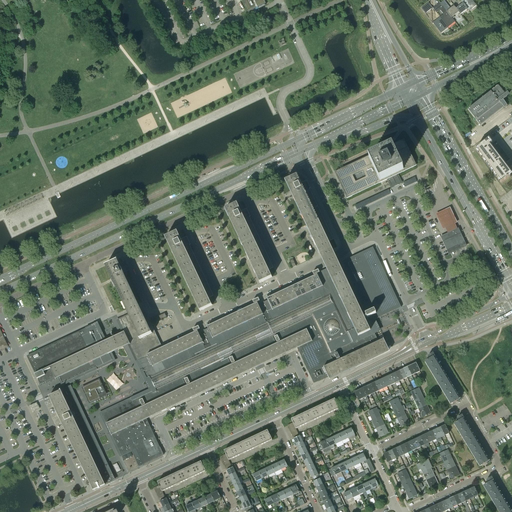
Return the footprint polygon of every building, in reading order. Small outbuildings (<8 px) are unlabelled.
[(241,0),(248,13),(266,5),(263,0),(241,0)] [(471,0),(461,0),(461,1),(463,3),(467,9),(469,11),(476,6),(471,0)] [(455,22),(451,18),(447,11),(440,2),(440,3),(440,4),(437,6),(437,5),(432,8),(436,13),(440,10),(443,15),(440,17),(448,28),(455,22)] [(430,10),(428,7),(431,5),(429,3),(421,9),(426,14),(430,10)] [(460,15),(467,9),(463,3),(456,9),(455,9),(458,12),(460,15)] [(451,18),(458,12),(455,9),(456,9),(454,6),(447,11),(451,18)] [(441,33),(448,28),(440,17),(432,23),(441,33)] [(503,100),(507,97),(504,95),(498,86),(468,110),(480,126),(503,108),(504,109),(507,106),(503,100)] [(504,124),(495,129),(499,134),(507,129),(504,124)] [(334,173),(346,199),(387,180),(398,174),(416,166),(404,140),(394,144),(369,156),(334,173)] [(487,141),(475,150),(501,183),(511,175),(511,174),(511,165),(511,166),(510,166),(508,167),(491,144),(490,145),(487,141)] [(398,174),(387,180),(390,186),(402,181),(398,174)] [(332,249),(328,242),(304,191),(307,190),(304,182),(301,183),(297,176),(285,181),(320,255),(323,261),(326,269),(355,329),(358,336),(370,330),(367,323),(365,319),(367,318),(366,316),(364,317),(338,263),(335,256),(332,249)] [(252,223),(249,217),(248,218),(244,210),(241,211),(237,204),(238,204),(237,204),(236,204),(226,209),(225,210),(229,218),(247,255),(260,283),(259,283),(260,283),(261,283),(271,278),(272,277),(268,270),(269,270),(273,268),(252,223)] [(456,222),(449,207),(435,214),(443,229),(445,228),(447,232),(456,228),(454,223),(456,222)] [(442,237),(449,253),(465,246),(458,230),(442,237)] [(192,251),(190,245),(188,246),(184,238),(181,239),(178,232),(166,238),(200,311),(212,305),(208,298),(213,296),(203,273),(194,254),(192,251)] [(314,275),(311,276),(312,279),(268,300),(263,302),(258,304),(257,305),(255,306),(208,328),(203,330),(198,332),(197,333),(195,334),(163,349),(144,310),(142,311),(131,316),(130,315),(129,315),(124,317),(118,320),(124,332),(130,344),(142,369),(143,372),(147,381),(150,379),(152,378),(157,376),(208,352),(212,350),(327,296),(332,306),(345,334),(346,333),(348,333),(351,331),(355,329),(369,323),(371,322),(371,321),(367,322),(366,320),(369,319),(368,318),(367,318),(366,316),(365,314),(374,310),(376,314),(374,315),(376,319),(374,320),(401,307),(372,247),(338,263),(326,269),(323,271),(319,272),(319,273),(314,275)] [(106,266),(126,309),(138,303),(123,273),(126,272),(129,270),(127,265),(123,266),(121,268),(118,260),(106,266)] [(326,343),(331,354),(351,344),(353,343),(374,333),(371,326),(369,323),(355,329),(351,331),(348,333),(346,333),(345,334),(332,306),(327,296),(212,350),(208,352),(157,376),(152,378),(150,379),(147,381),(149,386),(152,391),(158,388),(202,367),(222,358),(230,355),(312,316),(326,343)] [(127,311),(129,315),(130,315),(131,316),(142,311),(139,305),(138,303),(126,309),(127,311)] [(154,462),(165,457),(161,450),(147,419),(239,376),(297,348),(314,384),(328,377),(330,380),(389,352),(383,339),(378,342),(374,333),(353,343),(351,344),(331,354),(326,343),(312,316),(230,355),(222,358),(202,367),(158,388),(152,391),(134,400),(104,414),(108,423),(107,424),(112,435),(121,456),(136,449),(143,465),(154,460),(154,462)] [(96,325),(95,324),(27,356),(36,374),(43,370),(44,372),(45,375),(38,379),(41,384),(44,383),(54,378),(55,378),(59,376),(59,377),(62,384),(76,377),(112,361),(109,354),(108,352),(104,342),(96,325)] [(450,404),(450,405),(459,400),(433,357),(435,357),(433,353),(428,356),(429,359),(428,360),(425,362),(450,404)] [(416,374),(420,372),(416,363),(411,365),(416,374)] [(416,374),(411,365),(407,367),(411,376),(416,374)] [(408,378),(403,369),(399,371),(403,380),(408,378)] [(403,380),(399,371),(395,373),(399,381),(403,380)] [(395,383),(391,375),(387,377),(390,383),(391,385),(395,383)] [(387,387),(391,385),(390,383),(387,377),(383,379),(387,387)] [(387,387),(383,379),(379,381),(383,389),(387,387)] [(100,386),(98,380),(82,387),(89,402),(99,398),(106,395),(102,385),(100,386)] [(383,389),(379,381),(375,383),(379,391),(383,389)] [(379,391),(375,383),(371,384),(375,393),(379,391)] [(375,393),(371,384),(367,386),(371,395),(375,393)] [(371,395),(367,386),(363,388),(367,397),(371,395)] [(62,391),(50,396),(91,483),(94,490),(104,485),(103,483),(105,483),(112,479),(78,407),(69,387),(62,391)] [(367,397),(363,388),(359,390),(363,399),(367,397)] [(423,396),(419,388),(410,392),(414,400),(423,396)] [(363,399),(359,390),(354,392),(358,401),(363,399)] [(427,405),(423,396),(414,400),(418,409),(427,405)] [(402,406),(398,398),(389,402),(393,410),(402,406)] [(328,401),(327,402),(327,403),(332,412),(339,409),(337,405),(336,403),(335,399),(329,402),(328,401)] [(33,404),(30,405),(33,412),(39,409),(38,405),(36,402),(33,404)] [(325,416),(332,412),(327,403),(327,402),(326,402),(326,403),(320,406),(325,416)] [(418,409),(420,413),(418,414),(420,418),(431,413),(427,405),(418,409)] [(314,408),(313,408),(313,409),(318,419),(325,416),(320,406),(314,409),(314,408)] [(405,415),(402,406),(393,410),(397,418),(405,415)] [(310,422),(318,419),(313,409),(313,408),(311,409),(312,410),(306,413),(310,422)] [(380,416),(377,408),(368,412),(372,420),(380,416)] [(299,414),(298,415),(299,416),(303,426),(310,422),(306,413),(300,415),(299,414)] [(296,429),(303,426),(299,416),(298,415),(297,416),(298,417),(291,420),(293,423),(294,425),(295,428),(296,429)] [(405,415),(397,418),(401,427),(408,424),(409,423),(405,415)] [(480,467),(488,462),(462,419),(464,418),(462,415),(461,416),(458,417),(458,418),(457,418),(459,421),(454,424),(480,467)] [(384,424),(380,416),(372,420),(376,428),(384,424)] [(384,424),(376,428),(380,437),(388,433),(384,424)] [(449,434),(445,425),(441,427),(445,436),(449,434)] [(356,437),(355,435),(352,428),(345,431),(349,441),(356,437)] [(432,431),(436,440),(440,438),(437,429),(432,431)] [(260,434),(265,444),(272,440),(270,435),(269,433),(268,431),(261,433),(261,432),(260,433),(260,434)] [(350,441),(349,441),(345,431),(339,434),(342,441),(343,444),(350,441)] [(428,433),(432,442),(436,440),(432,431),(428,433)] [(258,447),(265,444),(260,434),(260,433),(259,434),(259,435),(253,437),(258,447)] [(424,435),(428,443),(432,442),(428,433),(424,435)] [(332,437),(336,444),(342,441),(339,434),(332,437)] [(420,437),(424,445),(428,443),(424,435),(420,437)] [(296,444),(303,441),(300,436),(299,436),(293,439),(296,444)] [(246,441),(251,450),(258,447),(253,437),(247,440),(247,439),(246,440),(246,441)] [(335,448),(334,445),(336,444),(332,437),(326,440),(331,450),(335,448)] [(416,439),(420,447),(424,445),(420,437),(416,439)] [(412,441),(416,449),(420,447),(416,439),(412,441)] [(243,454),(251,450),(246,441),(246,440),(244,440),(245,441),(239,444),(243,454)] [(324,453),(331,450),(326,440),(320,443),(323,450),(324,453)] [(305,447),(303,441),(296,444),(299,450),(305,447)] [(404,445),(408,453),(412,451),(408,443),(404,445)] [(232,447),(236,457),(243,454),(239,444),(233,447),(232,446),(231,446),(232,447)] [(229,461),(236,457),(232,447),(231,446),(230,447),(231,448),(224,451),(225,453),(226,454),(226,456),(227,457),(228,460),(229,461)] [(299,450),(301,455),(308,452),(305,447),(299,450)] [(396,448),(400,457),(404,455),(400,447),(396,448)] [(392,450),(396,459),(400,457),(396,448),(392,450)] [(448,450),(439,454),(443,462),(452,458),(448,450)] [(310,458),(308,452),(301,455),(304,461),(310,458)] [(392,461),(388,452),(383,454),(387,463),(392,461)] [(367,469),(363,462),(367,461),(363,454),(357,457),(360,464),(362,466),(364,471),(367,469)] [(360,464),(357,457),(351,460),(354,467),(355,469),(362,466),(360,464)] [(313,464),(310,458),(304,461),(307,467),(313,464)] [(456,466),(452,458),(443,462),(447,470),(456,466)] [(278,463),(281,470),(288,467),(285,460),(278,463)] [(344,463),(348,470),(354,467),(351,460),(344,463)] [(422,472),(431,468),(427,460),(418,464),(422,472)] [(194,465),(198,475),(206,471),(204,467),(203,465),(201,462),(195,465),(195,464),(193,464),(194,465)] [(272,466),(275,473),(281,470),(278,463),(272,466)] [(338,465),(341,472),(348,470),(344,463),(338,465)] [(191,478),(198,475),(194,465),(193,464),(192,465),(193,466),(187,469),(191,478)] [(315,469),(313,464),(307,467),(309,472),(315,469)] [(231,466),(232,467),(226,470),(229,476),(235,473),(238,472),(238,473),(241,471),(240,469),(237,471),(235,465),(231,466)] [(332,468),(332,469),(329,470),(332,476),(335,475),(341,472),(338,465),(332,468)] [(265,469),(268,476),(275,473),(272,466),(265,469)] [(456,466),(447,470),(451,479),(460,475),(456,466)] [(432,470),(431,468),(422,472),(426,480),(435,476),(433,473),(434,472),(433,470),(432,470)] [(180,472),(184,482),(191,478),(187,469),(181,471),(180,470),(179,471),(180,472)] [(259,472),(262,479),(268,476),(265,469),(259,472)] [(317,478),(320,476),(319,474),(318,475),(315,469),(309,472),(312,478),(316,476),(317,478)] [(409,478),(406,470),(397,474),(401,482),(409,478)] [(177,485),(184,482),(180,472),(179,471),(178,471),(178,472),(172,475),(177,485)] [(262,479),(259,472),(253,475),(256,482),(262,479)] [(229,476),(232,481),(238,478),(235,473),(229,476)] [(165,479),(170,488),(177,485),(172,475),(166,478),(166,477),(165,478),(165,479)] [(321,478),(320,476),(317,478),(318,480),(313,481),(316,487),(323,484),(320,478),(321,478)] [(435,476),(426,480),(430,489),(438,485),(435,476)] [(510,511),(494,485),(496,484),(491,477),(491,478),(490,478),(487,479),(488,480),(487,480),(486,480),(488,483),(483,486),(498,511),(510,511)] [(160,487),(161,488),(162,490),(162,492),(170,488),(165,479),(165,478),(164,478),(164,479),(158,482),(159,485),(160,487)] [(241,484),(238,478),(232,481),(234,487),(241,484)] [(413,486),(409,478),(401,482),(405,490),(413,486)] [(369,482),(372,489),(379,486),(375,479),(369,482)] [(363,485),(366,492),(372,489),(369,482),(363,485)] [(325,483),(323,484),(316,487),(319,493),(325,490),(327,489),(328,490),(331,488),(330,486),(327,488),(325,483)] [(234,487),(237,492),(243,489),(241,484),(234,487)] [(296,485),(290,488),(293,495),(300,492),(296,485)] [(356,488),(360,495),(366,492),(363,485),(356,488)] [(413,486),(405,490),(409,499),(417,495),(413,486)] [(470,489),(474,498),(478,496),(474,487),(470,489)] [(284,491),(287,498),(293,495),(290,488),(284,491)] [(350,491),(353,498),(360,495),(356,488),(350,491)] [(245,492),(243,489),(237,492),(239,498),(246,495),(248,494),(249,495),(252,493),(251,491),(248,493),(247,491),(245,492)] [(466,491),(469,500),(474,498),(470,489),(466,491)] [(321,498),(328,495),(325,490),(319,493),(321,498)] [(211,494),(214,501),(221,498),(218,491),(211,494)] [(277,494),(281,501),(287,498),(284,491),(277,494)] [(353,498),(350,491),(343,494),(347,501),(353,498)] [(461,493),(465,502),(469,500),(466,491),(461,493)] [(205,497),(208,504),(214,501),(211,494),(205,497)] [(281,501),(277,494),(271,497),(274,504),(276,507),(280,505),(278,502),(281,501)] [(239,498),(242,503),(248,500),(246,495),(239,498)] [(330,501),(328,495),(321,498),(324,504),(330,501)] [(453,497),(457,505),(461,504),(458,495),(453,497)] [(165,497),(165,499),(160,501),(163,507),(171,503),(171,502),(168,496),(165,497)] [(198,500),(202,507),(208,504),(205,497),(198,500)] [(274,504),(271,497),(264,500),(268,507),(274,504)] [(192,503),(195,510),(202,507),(198,500),(192,503)] [(251,506),(248,500),(242,503),(245,509),(249,507),(250,509),(253,507),(252,506),(251,506)] [(330,501),(324,504),(326,509),(333,506),(332,504),(334,503),(333,501),(333,500),(330,501)] [(441,503),(445,511),(449,509),(446,501),(441,503)] [(171,503),(163,507),(164,511),(166,511),(172,510),(174,508),(172,504),(171,503)] [(191,511),(195,510),(192,503),(186,506),(188,511),(191,511)] [(437,505),(440,511),(443,511),(445,511),(441,503),(437,505)]
